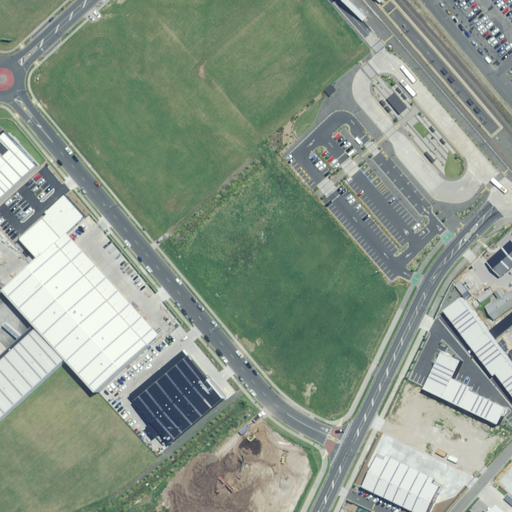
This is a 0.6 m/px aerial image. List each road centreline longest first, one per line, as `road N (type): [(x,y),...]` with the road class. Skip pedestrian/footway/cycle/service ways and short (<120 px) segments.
road 1 (unclassified): [(12,92),(256,385),(290,416),(351,447)]
road 2 (unclassified): [(351,447),(433,275),(457,245)]
road 3 (track): [(80,511),(119,494),(256,385)]
